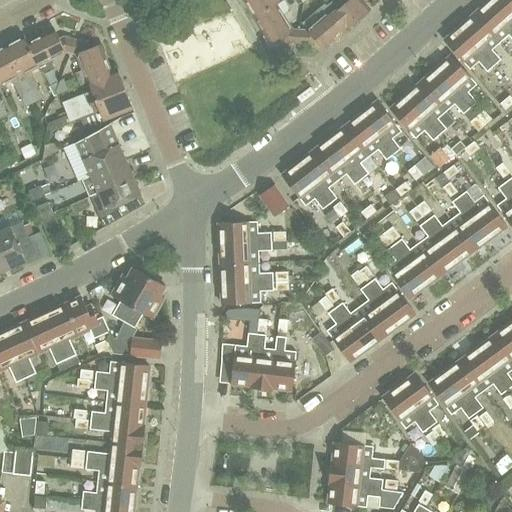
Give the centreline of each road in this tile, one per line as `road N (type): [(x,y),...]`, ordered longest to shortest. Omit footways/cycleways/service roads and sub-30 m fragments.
road 1 (residential): [(511,272),(312,421),(287,429),(187,420)]
road 2 (residential): [(189,207),(338,99),(453,0)]
road 3 (residential): [(189,207),(108,0)]
road 4 (unclassified): [(0,309),(189,207)]
road 5 (residential): [(187,420),(189,207)]
